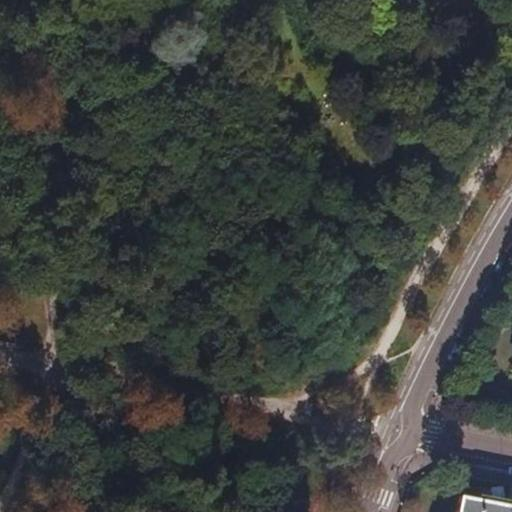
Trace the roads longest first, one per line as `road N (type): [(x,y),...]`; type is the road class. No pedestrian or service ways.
road 1 (track): [(345,427),(0,359)]
road 2 (unknown): [(345,427),(378,351),(511,120)]
road 3 (unclassified): [(511,204),(409,389),(407,435)]
